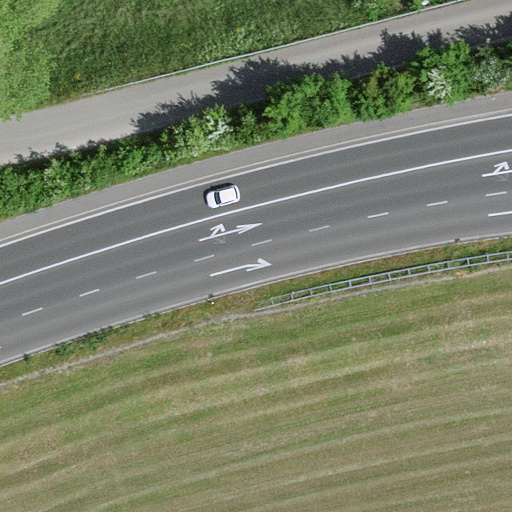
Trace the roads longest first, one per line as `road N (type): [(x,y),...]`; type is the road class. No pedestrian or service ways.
road 1 (primary): [(0,303),(183,244),(511,171)]
road 2 (residential): [(511,12),(0,141)]
